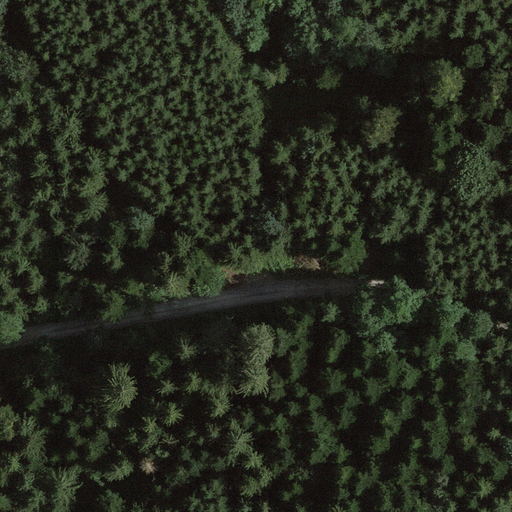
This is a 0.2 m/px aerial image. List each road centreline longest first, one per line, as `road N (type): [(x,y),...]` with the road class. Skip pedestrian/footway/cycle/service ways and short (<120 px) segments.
road 1 (track): [(511,318),(383,289),(324,289),(0,345)]
road 2 (track): [(9,0),(87,150),(122,187),(202,244),(253,298)]
road 3 (track): [(228,302),(123,423),(98,465),(94,511)]
